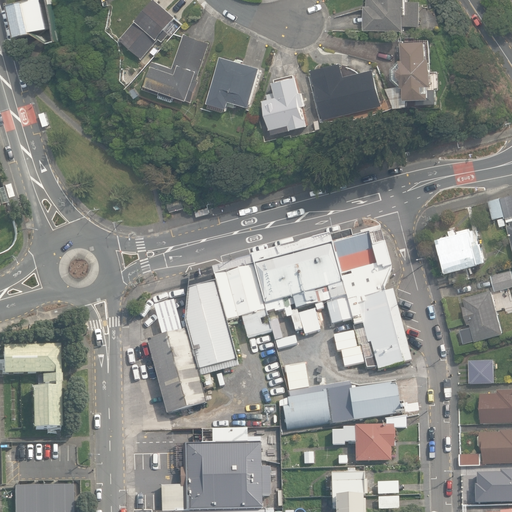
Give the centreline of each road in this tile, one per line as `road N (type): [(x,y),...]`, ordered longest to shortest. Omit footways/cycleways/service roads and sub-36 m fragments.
road 1 (residential): [(441,511),(436,368),(396,190)]
road 2 (secondary): [(106,262),(396,190)]
road 3 (tertiary): [(92,293),(106,334),(112,511)]
road 4 (secondary): [(64,241),(0,67)]
